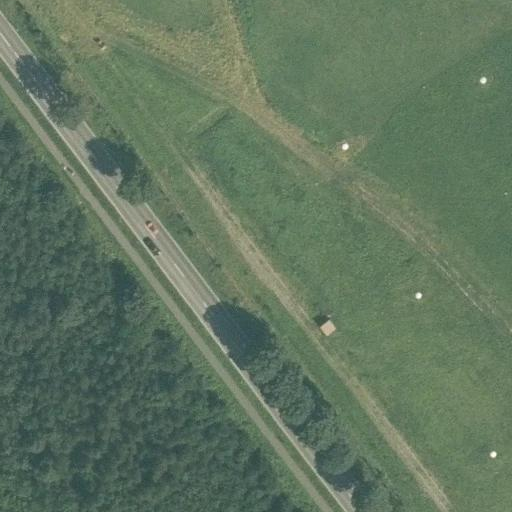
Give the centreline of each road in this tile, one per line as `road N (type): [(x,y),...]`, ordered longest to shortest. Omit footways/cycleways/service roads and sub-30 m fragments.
road 1 (track): [(447,511),(157,124),(101,30),(262,113),(398,212),(511,336)]
road 2 (secondary): [(373,511),(0,34)]
